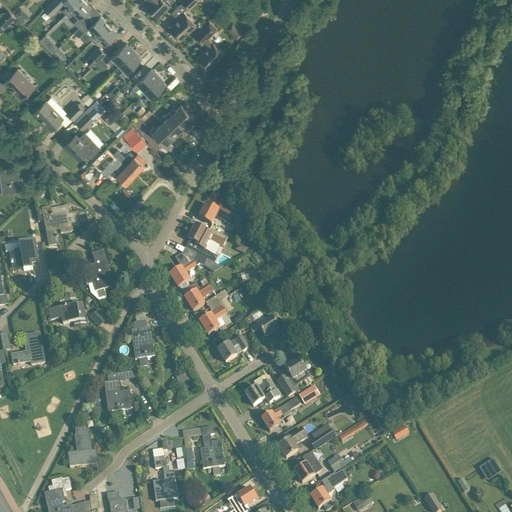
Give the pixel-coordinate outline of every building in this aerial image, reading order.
[(59,4),(57,1),(55,0),(54,0),(45,9),(51,15),(61,6),(59,4)] [(63,10),(66,13),(79,0),(62,0),(63,0),(68,5),(63,10)] [(74,21),(79,27),(91,15),(87,10),(92,5),(86,0),(79,0),(66,13),(70,17),(74,12),(79,17),(74,21)] [(148,0),(150,2),(147,5),(158,16),(163,10),(164,11),(170,5),(165,0),(148,0)] [(184,0),(182,3),(188,9),(196,0),(184,0)] [(0,16),(0,28),(3,25),(5,27),(17,15),(9,8),(0,16)] [(197,24),(184,10),(177,17),(178,19),(169,27),(181,40),(197,24)] [(89,37),(92,40),(109,24),(101,15),(96,20),(91,15),(79,27),(84,32),(81,35),(81,37),(83,39),(86,40),(89,37)] [(193,35),(202,44),(204,42),(208,47),(198,57),(209,68),(224,53),(214,42),(213,43),(208,38),(218,28),(209,20),(193,35)] [(92,40),(96,44),(100,39),(105,44),(118,32),(109,24),(92,40)] [(46,34),(40,39),(52,52),(58,47),(46,34)] [(115,60),(119,65),(135,50),(130,45),(129,46),(126,43),(112,57),(108,61),(111,65),(115,60)] [(35,44),(29,50),(34,54),(39,49),(35,44)] [(91,55),(97,61),(105,53),(100,47),(91,55)] [(119,65),(123,69),(119,73),(122,76),(126,72),(127,72),(141,58),(139,55),(135,50),(119,65)] [(6,80),(4,81),(21,98),(33,87),(23,76),(24,74),(18,68),(13,73),(6,80)] [(140,86),(144,90),(159,75),(155,71),(154,71),(151,68),(137,83),(132,87),(135,90),(140,86)] [(144,90),(148,95),(144,99),(147,102),(151,98),(152,98),(166,84),(163,81),(164,80),(159,75),(144,90)] [(106,92),(99,99),(104,104),(111,98),(106,92)] [(41,105),(34,112),(51,129),(58,122),(60,120),(63,117),(55,109),(59,105),(51,96),(47,100),(41,105)] [(112,97),(105,105),(111,111),(118,103),(112,97)] [(187,102),(184,105),(191,113),(194,109),(187,102)] [(67,112),(73,119),(83,109),(77,103),(67,112)] [(93,103),(75,120),(83,129),(100,112),(101,111),(93,103)] [(174,107),(170,110),(186,128),(188,126),(192,130),(196,126),(193,123),(191,125),(188,122),(194,116),(191,113),(184,105),(181,103),(176,108),(174,107)] [(101,111),(100,112),(107,119),(105,121),(109,125),(115,118),(105,108),(101,111)] [(168,117),(162,122),(175,135),(181,129),(184,132),(182,134),(184,137),(188,133),(185,129),(186,128),(170,110),(166,114),(168,117)] [(154,125),(150,129),(153,131),(152,131),(152,132),(171,150),(175,146),(169,141),(175,135),(162,122),(157,128),(154,125)] [(121,125),(115,131),(119,135),(125,129),(121,125)] [(147,142),(136,130),(127,139),(137,150),(147,142)] [(72,138),(65,145),(78,158),(83,154),(88,159),(100,147),(85,131),(79,137),(76,134),(72,138)] [(114,154),(135,173),(146,161),(136,152),(134,154),(129,152),(125,156),(117,150),(114,154)] [(135,173),(114,154),(105,163),(109,166),(105,169),(110,174),(118,165),(123,169),(118,174),(127,183),(135,173)] [(8,162),(12,161),(13,167),(0,168),(0,171),(1,171),(3,189),(2,189),(2,193),(23,191),(21,169),(31,167),(30,159),(8,161),(8,162)] [(207,205),(200,219),(208,224),(210,225),(212,226),(216,218),(221,220),(224,222),(227,223),(228,221),(234,224),(239,215),(234,212),(222,206),(224,204),(223,204),(214,199),(210,207),(207,205)] [(70,215),(69,207),(60,208),(62,216),(58,217),(58,220),(53,221),(50,208),(42,210),(49,247),(60,245),(57,230),(60,229),(61,234),(73,232),(73,227),(80,226),(77,213),(70,215)] [(213,231),(222,235),(225,230),(215,225),(213,231)] [(196,226),(189,240),(190,241),(200,246),(199,248),(200,249),(197,255),(207,261),(215,264),(216,263),(218,258),(206,251),(210,242),(223,249),(226,242),(220,239),(222,235),(213,231),(211,229),(209,233),(205,231),(196,226)] [(39,261),(37,252),(36,241),(19,244),(20,251),(9,252),(13,273),(14,273),(13,270),(23,269),(24,272),(33,270),(33,269),(32,269),(30,259),(38,258),(39,262),(39,261)] [(90,267),(81,270),(87,287),(88,286),(91,295),(99,302),(107,300),(104,292),(104,290),(111,288),(107,273),(110,272),(104,252),(92,255),(96,265),(96,268),(91,270),(90,267)] [(204,267),(207,261),(197,255),(193,261),(182,269),(181,269),(170,276),(179,289),(191,281),(186,274),(200,265),(204,267)] [(240,275),(243,282),(257,277),(255,270),(240,275)] [(213,292),(206,280),(200,284),(204,289),(197,293),(197,292),(185,299),(193,313),(205,305),(202,300),(213,292)] [(217,298),(207,304),(210,309),(220,303),(224,300),(228,298),(225,292),(217,298)] [(66,297),(67,306),(78,304),(77,295),(66,297)] [(208,317),(200,323),(208,336),(217,331),(220,329),(225,325),(221,318),(227,314),(224,309),(220,303),(210,309),(214,315),(212,316),(212,315),(208,317)] [(60,308),(48,310),(50,321),(61,319),(62,324),(74,322),(86,320),(85,315),(83,304),(77,305),(60,308)] [(279,330),(274,322),(265,308),(259,313),(264,322),(257,327),(251,318),(245,322),(253,334),(258,330),(257,329),(259,328),(266,339),(279,330)] [(99,310),(90,319),(99,328),(107,320),(110,318),(109,317),(102,310),(100,311),(99,310)] [(135,331),(131,331),(133,341),(136,361),(139,360),(147,359),(155,358),(152,339),(147,339),(147,338),(148,337),(147,329),(146,322),(136,323),(134,324),(135,331)] [(45,364),(42,344),(40,334),(26,337),(29,353),(11,356),(13,366),(30,363),(31,366),(45,364)] [(218,352),(226,364),(249,349),(242,337),(218,352)] [(279,381),(277,382),(288,399),(297,393),(296,391),(294,389),(297,387),(304,383),(310,379),(311,378),(299,361),(285,369),(289,375),(287,376),(279,381)] [(104,384),(108,413),(132,409),(130,392),(120,393),(118,382),(120,382),(119,374),(107,376),(108,383),(104,384)] [(142,377),(139,378),(141,383),(156,399),(156,398),(158,401),(161,399),(159,396),(145,381),(142,377)] [(246,395),(254,407),(267,399),(270,404),(280,398),(269,381),(268,382),(267,379),(263,378),(254,383),(257,388),(246,395)] [(314,386),(299,396),(305,406),(320,396),(314,386)] [(262,420),(270,433),(280,426),(276,420),(282,416),(279,410),(272,414),(262,420)] [(340,439),(342,443),(368,427),(366,423),(340,439)] [(205,450),(201,451),(204,470),(213,469),(214,477),(220,476),(219,468),(225,467),(221,442),(212,443),(211,436),(214,436),(213,428),(202,430),(205,450)] [(96,452),(92,452),(89,430),(84,431),(84,429),(75,430),(76,437),(75,438),(77,454),(68,455),(70,468),(82,466),(82,467),(98,465),(96,452)] [(299,451),(296,446),(307,439),(301,429),(288,437),(290,440),(279,447),(286,459),(299,451)] [(401,429),(392,434),(397,442),(406,436),(401,429)] [(118,441),(120,435),(108,430),(105,436),(118,441)] [(310,445),(315,452),(335,438),(331,431),(310,445)] [(183,450),(183,441),(164,441),(164,450),(183,450)] [(188,465),(194,464),(192,449),(185,450),(187,458),(188,465)] [(303,467),(295,472),(302,484),(311,479),(315,476),(320,473),(316,465),(318,464),(312,454),(303,460),(306,465),(303,467)] [(157,477),(153,478),(153,483),(154,490),(155,493),(156,503),(160,502),(168,501),(173,500),(174,500),(178,500),(175,484),(174,474),(170,475),(169,468),(167,468),(166,460),(154,462),(155,463),(155,465),(156,470),(157,477)] [(341,460),(330,467),(335,474),(345,467),(343,463),(341,461),(341,460)] [(331,502),(327,496),(335,491),(334,489),(342,485),(341,484),(348,480),(342,471),(336,476),(335,474),(322,483),(325,488),(311,498),(318,510),(331,502)] [(50,494),(46,495),(48,503),(49,503),(50,506),(50,507),(48,508),(49,511),(84,511),(83,505),(63,509),(62,503),(64,503),(63,498),(66,498),(67,496),(66,491),(71,490),(69,479),(63,481),(62,480),(52,482),(53,488),(49,489),(50,494)] [(235,511),(250,511),(248,508),(247,509),(246,507),(247,506),(257,500),(253,493),(250,489),(232,501),(229,503),(235,511)] [(127,511),(127,510),(126,500),(120,501),(119,493),(107,495),(108,503),(109,502),(110,511),(127,511)] [(196,499),(194,501),(202,508),(209,500),(201,494),(196,499)] [(353,504),(358,511),(359,511),(374,503),(368,494),(353,504)] [(433,495),(424,501),(431,511),(439,511),(442,510),(433,495)]
